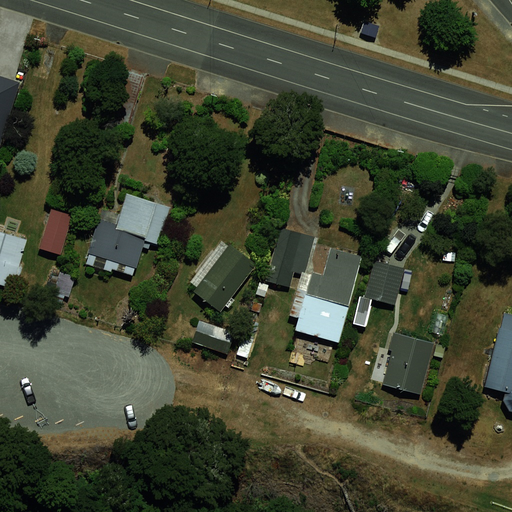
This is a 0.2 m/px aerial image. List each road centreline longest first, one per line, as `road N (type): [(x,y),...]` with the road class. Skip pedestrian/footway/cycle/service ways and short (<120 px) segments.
road 1 (residential): [(81,0),(511,132)]
road 2 (track): [(164,373),(228,384),(479,474),(511,468)]
